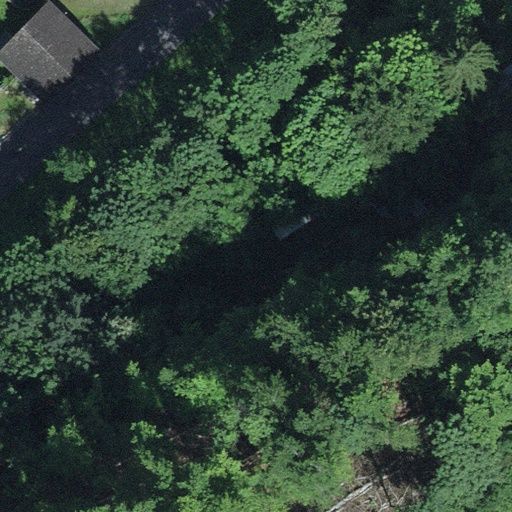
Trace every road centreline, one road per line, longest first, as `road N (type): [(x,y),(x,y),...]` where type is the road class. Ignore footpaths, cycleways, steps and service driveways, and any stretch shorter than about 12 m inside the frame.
road 1 (trunk): [(511,66),(412,135),(183,321),(0,482)]
road 2 (unclassified): [(0,173),(204,0)]
